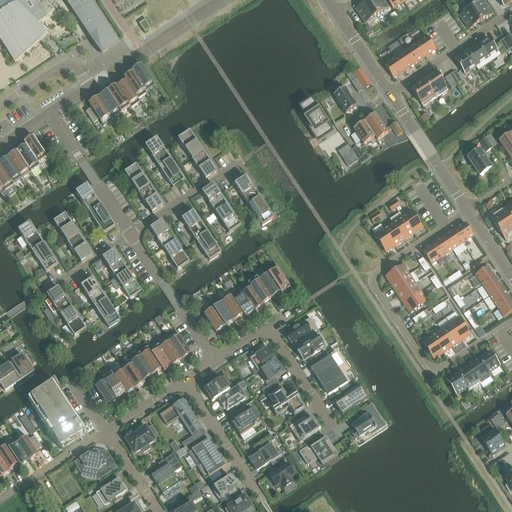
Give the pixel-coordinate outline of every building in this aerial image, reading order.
[(0,0),(0,41),(15,64),(48,34),(37,24),(47,17),(38,3),(41,0),(64,0),(102,56),(120,44),(117,40),(90,0),(0,0)] [(389,9),(383,0),(371,0),(367,2),(377,17),(389,9)] [(404,3),(401,0),(385,0),(393,10),(404,3)] [(493,15),(484,1),(472,8),(481,23),(493,15)] [(377,17),(367,2),(355,11),(356,11),(365,25),(377,17)] [(481,23),(472,8),(470,5),(462,10),(464,14),(459,17),(460,17),(469,31),(481,23)] [(459,11),(456,6),(451,10),(454,14),(459,11)] [(398,18),(395,13),(389,17),(392,22),(398,18)] [(145,21),(140,24),(146,33),(151,29),(145,21)] [(371,32),(368,27),(363,31),(366,35),(371,32)] [(436,51),(427,38),(416,45),(425,59),(436,51)] [(500,57),(488,39),(476,46),(489,64),(500,57)] [(505,39),(500,43),(506,53),(511,49),(505,39)] [(425,59),(416,45),(406,52),(415,66),(425,59)] [(489,64),(476,46),(466,53),(476,68),(478,71),(489,64)] [(415,66),(406,52),(395,59),(404,73),(415,66)] [(476,68),(466,53),(455,60),(466,75),(476,68)] [(404,73),(395,59),(384,66),(393,80),(404,73)] [(158,89),(142,65),(132,72),(133,73),(146,93),(154,87),(156,90),(158,89)] [(372,86),(361,70),(354,75),(357,80),(364,90),(364,91),(372,86)] [(455,72),(450,76),(457,86),(462,83),(455,72)] [(146,93),(133,73),(124,79),(126,82),(138,100),(146,95),(148,98),(149,97),(146,93)] [(448,92),(436,73),(424,81),(436,100),(448,92)] [(450,76),(445,79),(451,90),(457,86),(450,76)] [(364,90),(357,80),(352,83),(358,94),(364,90)] [(436,100),(424,81),(411,90),(423,108),(436,100)] [(142,106),(138,100),(126,82),(117,88),(131,109),(139,104),(141,107),(142,106)] [(131,109),(117,88),(116,86),(107,92),(121,114),(129,109),(131,112),(132,111),(131,109)] [(358,107),(353,100),(350,96),(345,89),(333,97),(346,115),(358,107)] [(121,114),(107,92),(98,98),(112,120),(120,115),(122,118),(123,117),(121,114)] [(112,120),(98,98),(89,105),(91,109),(86,113),(93,124),(99,120),(101,123),(109,118),(111,121),(112,120)] [(315,104),(302,112),(318,136),(331,128),(315,104)] [(389,134),(376,115),(365,123),(375,138),(377,142),(389,134)] [(430,120),(426,115),(421,118),(425,124),(430,120)] [(375,138),(365,123),(353,130),(364,146),(375,138)] [(403,134),(396,123),(391,127),(398,137),(403,134)] [(204,153),(197,143),(190,132),(183,137),(182,137),(178,140),(192,161),(204,153)] [(491,135),(486,139),(492,149),(498,146),(491,135)] [(511,160),(511,137),(510,135),(499,142),(511,161),(511,160)] [(50,161),(34,137),(24,143),(26,146),(38,164),(46,159),(48,162),(50,161)] [(492,149),(486,139),(480,143),(487,153),(492,149)] [(171,161),(164,150),(157,140),(146,147),(159,168),(171,161)] [(38,164),(26,146),(17,152),(31,173),(39,169),(41,172),(42,170),(38,164)] [(364,158),(357,148),(352,151),(354,155),(359,161),(364,158)] [(492,169),(480,151),(468,159),(480,177),(492,169)] [(31,173),(17,152),(8,158),(22,179),(30,175),(32,178),(33,176),(31,173)] [(218,174),(211,164),(204,153),(192,161),(206,181),(218,174)] [(354,155),(344,162),(349,168),(359,162),(359,161),(354,155)] [(24,182),(22,179),(8,158),(0,163),(0,165),(0,166),(13,185),(21,180),(23,184),(24,182)] [(185,181),(179,172),(171,161),(159,168),(173,189),(185,181)] [(13,185),(0,166),(0,165),(0,184),(5,193),(13,188),(15,191),(16,190),(13,185)] [(150,187),(143,177),(136,166),(129,171),(125,173),(139,194),(150,187)] [(260,199),(254,190),(246,178),(235,186),(248,206),(260,199)] [(101,207),(90,190),(88,186),(76,194),(90,214),(101,207)] [(164,207),(157,197),(150,186),(150,187),(139,194),(153,215),(164,207)] [(227,206),(220,196),(213,186),(202,193),(216,214),(227,206)] [(274,220),(269,212),(260,199),(248,206),(262,227),(274,220)] [(401,206),(397,201),(393,204),(396,209),(401,206)] [(494,207),(491,203),(486,206),(489,211),(494,207)] [(241,227),(234,216),(227,206),(216,214),(230,235),(241,227)] [(115,228),(101,207),(90,214),(104,235),(115,228)] [(511,221),(504,209),(490,218),(498,230),(511,221)] [(423,230),(411,211),(402,217),(414,236),(423,230)] [(207,233),(202,225),(194,213),(182,221),(196,241),(207,233)] [(383,218),(379,213),(375,216),(378,221),(383,218)] [(414,236),(402,217),(400,214),(390,220),(392,224),(393,223),(405,242),(414,236)] [(79,236),(73,226),(65,215),(58,220),(54,223),(68,244),(79,236)] [(378,221),(375,216),(370,219),(374,224),(378,221)] [(511,237),(511,220),(511,221),(498,230),(506,242),(511,237)] [(176,243),(169,232),(162,222),(150,230),(164,251),(176,243)] [(393,223),(392,224),(384,229),(396,248),(405,242),(393,223)] [(44,245),(36,234),(30,224),(19,232),(32,253),(44,245)] [(474,237),(465,224),(454,231),(463,245),(474,237)] [(396,248),(384,229),(374,236),(386,254),(396,248)] [(463,245),(454,231),(444,238),(453,252),(463,245)] [(221,254),(213,242),(207,233),(196,241),(210,262),(221,254)] [(93,257),(86,246),(79,236),(68,244),(82,264),(93,257)] [(453,252),(444,238),(433,245),(442,259),(453,252)] [(189,264),(182,253),(176,243),(164,251),(178,271),(182,269),(182,268),(189,264)] [(58,266),(52,257),(44,245),(32,253),(43,269),(37,273),(40,277),(46,273),(46,274),(58,266)] [(442,259),(433,245),(422,252),(432,266),(442,259)] [(128,272),(121,262),(114,251),(103,259),(116,280),(128,272)] [(426,264),(423,259),(418,262),(422,267),(426,264)] [(484,266),(481,261),(476,264),(480,269),(484,266)] [(430,270),(426,264),(422,267),(426,273),(430,270)] [(290,287),(276,266),(268,271),(266,268),(265,269),(267,272),(266,273),(281,293),(290,287)] [(392,288),(410,276),(404,266),(385,278),(392,288)] [(496,278),(489,268),(475,277),(482,288),(496,278)] [(142,293),(134,282),(130,275),(128,272),(116,280),(130,301),(134,298),(142,293)] [(462,277),(459,272),(454,276),(457,281),(462,277)] [(281,293),(266,273),(259,277),(257,274),(256,275),(258,278),(257,279),(272,299),(281,293)] [(398,297),(416,284),(410,276),(392,288),(398,297)] [(457,281),(454,276),(448,280),(452,284),(457,281)] [(438,282),(435,277),(430,280),(434,285),(438,282)] [(503,289),(496,278),(482,288),(489,298),(503,289)] [(272,299),(257,279),(250,283),(248,280),(246,281),(250,286),(263,305),(272,299)] [(107,300),(101,292),(93,280),(81,287),(95,308),(107,300)] [(112,289),(109,285),(110,284),(108,282),(104,285),(108,291),(112,289)] [(442,288),(438,282),(434,285),(437,291),(442,288)] [(404,306),(422,293),(416,284),(398,297),(404,306)] [(263,305),(250,286),(242,291),(240,288),(239,289),(241,292),(255,313),(263,307),(263,305)] [(72,309),(65,299),(59,288),(47,296),(50,300),(45,303),(53,315),(58,312),(61,317),(72,309)] [(510,299),(503,289),(489,298),(496,309),(510,299)] [(255,313),(241,292),(233,297),(231,293),(229,295),(244,316),(245,319),(255,313)] [(410,315),(428,303),(422,293),(404,306),(410,315)] [(244,316),(229,295),(222,300),(220,297),(219,298),(221,301),(220,301),(235,322),(244,316)] [(461,301),(458,296),(453,299),(457,305),(461,301)] [(511,313),(511,302),(510,299),(496,309),(503,319),(511,313)] [(121,321),(112,309),(107,300),(95,308),(109,329),(121,321)] [(235,322),(220,301),(213,306),(211,303),(210,304),(212,307),(226,328),(235,322)] [(465,307),(461,301),(457,305),(461,310),(465,307)] [(446,308),(443,304),(438,307),(441,312),(446,308)] [(226,328),(212,307),(204,312),(202,309),(200,310),(216,334),(226,328)] [(441,312),(438,307),(433,311),(436,315),(441,312)] [(86,330),(79,319),(72,309),(61,317),(75,338),(79,335),(86,330)] [(427,317),(424,313),(418,316),(421,321),(427,317)] [(421,321),(418,316),(413,320),(416,325),(421,321)] [(475,322),(472,317),(467,320),(471,325),(475,322)] [(471,337),(459,318),(449,325),(462,343),(471,337)] [(319,334),(320,334),(310,319),(286,335),(295,349),(297,348),(317,335),(319,334)] [(13,326),(10,322),(4,326),(7,330),(13,326)] [(479,328),(475,322),(471,325),(474,331),(479,328)] [(462,343),(449,325),(441,331),(453,349),(462,343)] [(156,331),(151,334),(156,341),(160,338),(156,331)] [(453,349),(441,331),(432,336),(444,355),(453,349)] [(191,355),(177,334),(169,339),(167,336),(166,337),(170,343),(182,361),(191,355)] [(325,344),(319,334),(317,335),(297,348),(299,351),(297,352),(304,362),(311,357),(312,358),(320,352),(318,349),(325,344)] [(444,355),(432,336),(422,343),(434,361),(444,355)] [(182,361),(170,343),(163,348),(161,345),(159,346),(173,367),(182,361)] [(173,367),(159,346),(152,351),(150,348),(148,349),(162,370),(164,373),(173,367)] [(5,356),(12,352),(9,347),(3,352),(5,356)] [(162,370),(148,349),(140,354),(138,351),(137,352),(139,355),(153,376),(162,370)] [(268,349),(250,361),(256,369),(252,372),(254,376),(259,373),(276,362),(268,349)] [(500,368),(490,352),(479,360),(489,375),(500,368)] [(244,362),(251,358),(248,353),(241,358),(244,362)] [(34,373),(28,365),(30,364),(25,355),(8,366),(21,385),(26,381),(25,379),(34,373)] [(153,376),(139,355),(132,360),(129,357),(128,358),(131,363),(144,382),(153,376)] [(314,368),(311,370),(328,397),(334,393),(348,384),(329,356),(313,366),(314,368)] [(489,375),(479,360),(468,367),(478,382),(479,382),(489,375)] [(276,362),(259,373),(267,384),(269,387),(271,390),(279,385),(275,379),(284,373),(276,362)] [(144,382),(131,363),(124,367),(121,364),(120,365),(122,369),(136,389),(136,390),(145,384),(144,382)] [(21,385),(8,366),(0,371),(0,384),(5,392),(14,386),(15,388),(21,385)] [(478,382),(468,367),(458,374),(468,389),(467,389),(469,392),(481,385),(479,382),(478,382)] [(136,389),(122,369),(115,373),(113,370),(111,371),(112,373),(126,394),(127,395),(136,389)] [(126,394),(112,373),(105,378),(103,375),(101,376),(103,379),(117,400),(126,394)] [(468,389),(458,374),(447,381),(457,396),(467,389),(468,389)] [(117,400),(103,379),(95,384),(93,381),(94,380),(92,376),(89,378),(92,383),(107,406),(117,400)] [(511,380),(508,376),(503,379),(506,384),(511,380)] [(212,386),(204,391),(212,403),(214,402),(220,398),(221,398),(234,389),(226,377),(212,386)] [(222,400),(220,401),(222,403),(221,404),(225,410),(226,409),(227,412),(246,400),(241,392),(247,388),(244,383),(234,389),(221,398),(222,400)] [(85,435),(61,398),(53,386),(32,400),(55,436),(53,438),(62,450),(64,449),(85,435)] [(359,386),(335,401),(338,405),(336,406),(343,417),(369,400),(362,389),(361,390),(359,386)] [(306,410),(300,402),(301,401),(296,392),(287,398),(282,389),(269,398),(274,406),(271,408),(277,417),(289,409),(295,417),(306,410)] [(203,431),(184,401),(160,416),(167,426),(179,418),(192,438),(203,431)] [(471,407),(468,403),(462,406),(465,411),(471,407)] [(261,423),(253,411),(249,404),(232,415),(236,422),(234,423),(237,427),(235,428),(240,436),(254,427),(255,428),(258,426),(257,426),(261,423)] [(383,423),(372,405),(356,416),(360,421),(359,421),(360,422),(352,427),(355,431),(352,433),(356,440),(359,438),(360,439),(368,433),(369,435),(376,430),(375,428),(380,425),(383,423)] [(506,426),(499,415),(494,419),(494,420),(501,429),(506,426)] [(300,444),(320,431),(316,424),(314,425),(311,421),(308,423),(305,418),(290,428),(293,433),(300,444)] [(501,429),(494,420),(491,422),(498,432),(501,429)] [(149,446),(155,442),(153,438),(158,435),(153,426),(147,430),(146,428),(126,441),(135,455),(142,450),(144,454),(151,450),(149,446)] [(506,448),(502,441),(494,429),(480,438),(492,458),(506,448)] [(37,452),(42,448),(41,446),(43,444),(37,433),(34,435),(35,437),(29,441),(27,438),(20,443),(18,440),(16,441),(30,462),(39,456),(37,452)] [(267,450),(250,461),(257,472),(282,456),(278,449),(282,446),(276,437),(264,445),(267,450)] [(307,448),(299,453),(308,467),(318,460),(323,468),(339,457),(326,438),(311,449),(309,451),(307,448)] [(218,454),(210,442),(209,440),(188,454),(197,467),(218,454)] [(19,465),(21,468),(30,462),(16,441),(9,446),(7,443),(5,444),(19,465)] [(180,451),(175,443),(170,446),(176,454),(180,451)] [(19,465),(5,444),(0,447),(0,456),(10,471),(19,465)] [(180,451),(176,454),(180,460),(184,457),(187,455),(183,450),(180,451)] [(117,468),(107,453),(100,458),(96,451),(75,464),(83,475),(101,479),(117,468)] [(225,466),(218,454),(197,467),(205,481),(227,467),(226,465),(225,466)] [(162,471),(152,477),(163,495),(180,484),(174,474),(183,468),(174,455),(159,465),(162,471)] [(10,471),(0,456),(0,475),(2,479),(11,473),(10,471)] [(295,476),(288,465),(269,477),(276,488),(280,485),(284,490),(294,484),(290,479),(295,476)] [(236,489),(237,488),(231,477),(212,490),(219,500),(228,494),(230,497),(238,492),(236,489)] [(105,507),(128,492),(119,480),(97,494),(105,507)] [(202,482),(196,486),(199,491),(205,488),(202,482)] [(255,511),(245,497),(224,510),(225,511),(255,511)]
